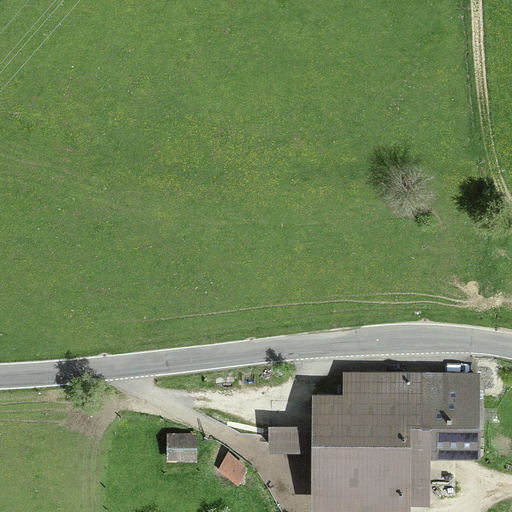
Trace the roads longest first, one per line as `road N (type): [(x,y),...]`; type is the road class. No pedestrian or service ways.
road 1 (tertiary): [(511,344),(336,340),(0,374)]
road 2 (track): [(473,0),(479,96),(495,174),(511,211)]
